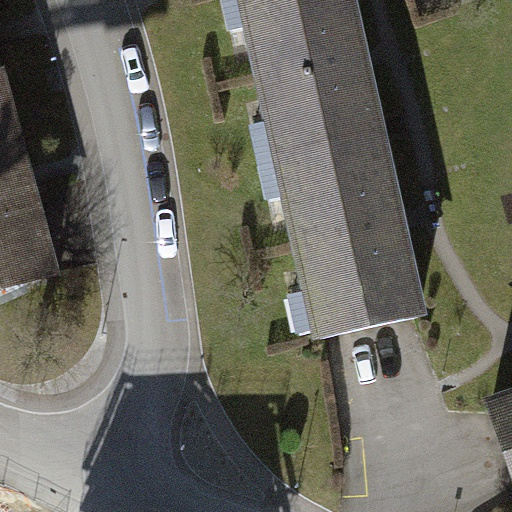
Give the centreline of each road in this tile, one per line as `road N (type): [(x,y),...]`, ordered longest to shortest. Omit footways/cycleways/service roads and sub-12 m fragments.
road 1 (residential): [(136,504),(140,304),(115,93),(87,0)]
road 2 (residential): [(0,451),(136,504)]
